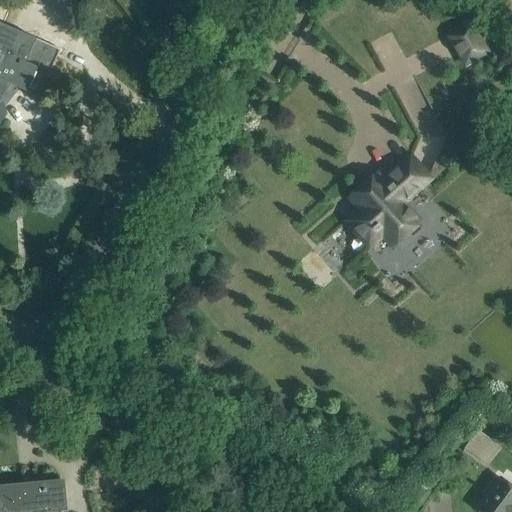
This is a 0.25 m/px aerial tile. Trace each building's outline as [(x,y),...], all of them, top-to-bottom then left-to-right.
[(467,68),(494,54),(475,17),(448,31),(467,68)] [(61,50),(42,42),(2,24),(0,28),(0,116),(4,112),(0,102),(2,99),(0,97),(0,92),(8,83),(40,97),(61,50)] [(377,175),(351,198),(361,210),(348,221),(369,245),(383,232),(395,245),(420,222),(403,203),(429,179),(410,158),(383,182),(377,175)] [(462,448),(484,463),(497,445),(475,429),(462,448)] [(486,494),(475,509),(479,511),(511,511),(511,485),(500,476),(498,478),(494,476),(483,492),(486,494)] [(65,508),(62,482),(0,488),(0,511),(37,511),(38,511),(65,508)]
